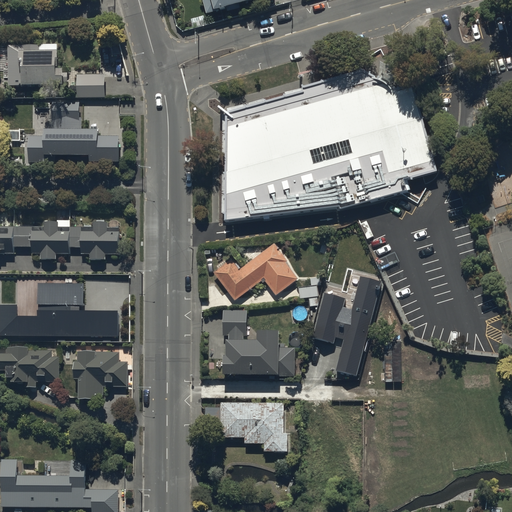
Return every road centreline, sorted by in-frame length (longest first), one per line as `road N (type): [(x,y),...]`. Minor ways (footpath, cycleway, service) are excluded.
road 1 (tertiary): [(158,72),(168,126),(166,511)]
road 2 (tertiary): [(158,72),(409,0)]
